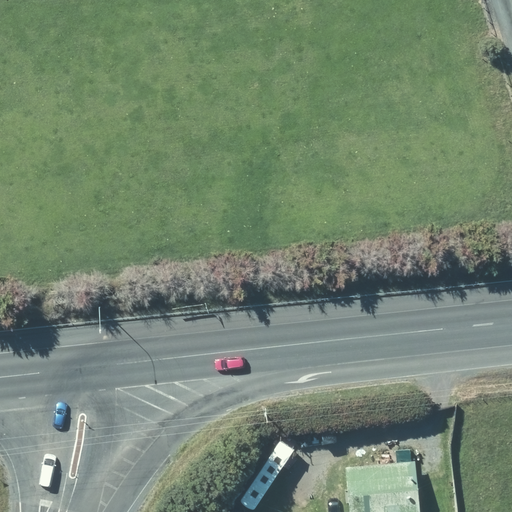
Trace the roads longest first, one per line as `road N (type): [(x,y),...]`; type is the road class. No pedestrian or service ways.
road 1 (secondary): [(511,320),(95,368)]
road 2 (unclassified): [(95,368),(63,511)]
